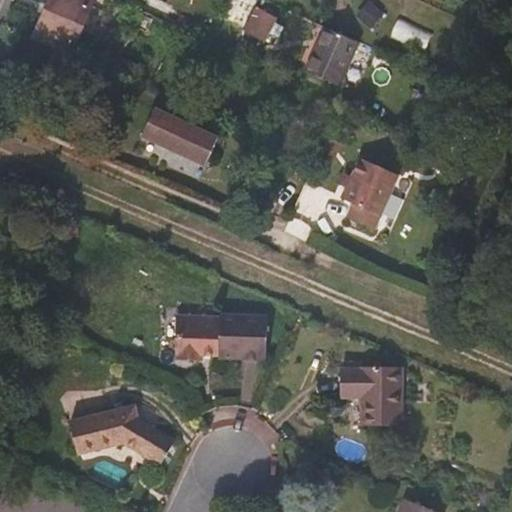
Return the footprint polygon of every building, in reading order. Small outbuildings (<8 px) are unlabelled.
[(71,56),(95,0),(48,0),(46,5),(32,37),(71,56)] [(382,13),(369,3),(357,16),(370,28),(382,13)] [(276,19),(256,7),(244,30),(264,41),(276,19)] [(357,42),(327,28),(317,50),(307,72),(337,85),(357,42)] [(218,138),(155,109),(148,123),(142,137),(205,166),(218,138)] [(503,128),(494,124),(483,155),(493,159),(503,128)] [(451,160),(439,153),(433,166),(445,172),(451,160)] [(361,158),(352,178),(342,174),(340,178),(338,183),(347,187),(341,199),(354,204),(348,218),(374,230),(398,174),(361,158)] [(318,191),(307,186),(300,201),(311,206),(318,191)] [(78,223),(66,222),(65,235),(77,236),(78,223)] [(221,317),(178,315),(177,359),(203,360),(203,355),(220,356),(220,358),(243,359),(265,360),(267,315),(221,314),(221,317)] [(401,367),(362,366),(362,364),(343,363),(343,369),(341,369),(340,383),(340,397),(362,397),(362,426),(402,426),(401,367)] [(134,406),(70,423),(78,454),(124,442),(161,465),(168,453),(175,441),(138,419),(134,406)] [(435,511),(405,499),(398,511),(435,511)]
